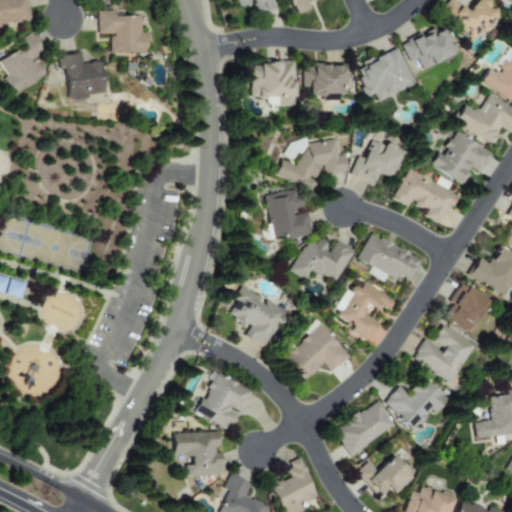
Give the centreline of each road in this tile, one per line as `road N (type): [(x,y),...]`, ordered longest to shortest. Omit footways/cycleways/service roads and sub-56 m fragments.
road 1 (tertiary): [(83,511),(184,335),(210,247),(217,140),(206,51),(190,0)]
road 2 (residential): [(511,167),(389,356),(301,426)]
road 3 (residential): [(184,335),(245,364),(301,426),(354,511)]
road 4 (residential): [(206,51),(267,41),(341,45),(403,19),(423,0)]
road 5 (secondary): [(108,511),(0,453)]
road 6 (residential): [(452,259),(390,223),(343,210)]
